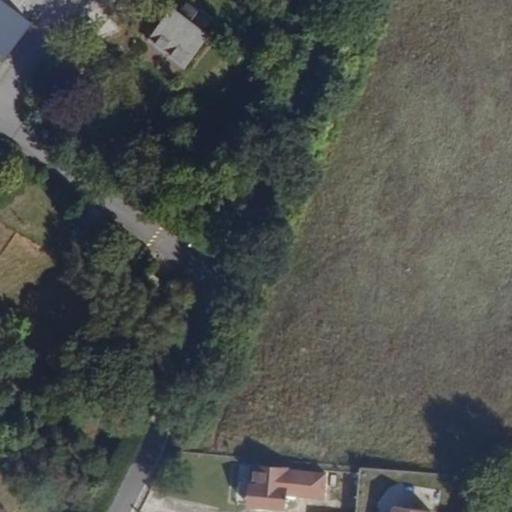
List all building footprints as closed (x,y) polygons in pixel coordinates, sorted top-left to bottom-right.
[(0,0),(0,56),(10,64),(38,28),(0,0)] [(182,10),(156,43),(194,72),(220,38),(215,35),(201,24),(207,15),(208,14),(198,7),(191,16),(182,10)] [(221,26),(207,15),(201,24),(215,35),(221,26)] [(193,271),(165,257),(156,272),(184,287),(193,271)] [(328,473),(254,467),(250,508),(288,511),(289,499),(325,502),(328,473)] [(435,511),(436,510),(395,503),(394,511),(435,511)]
